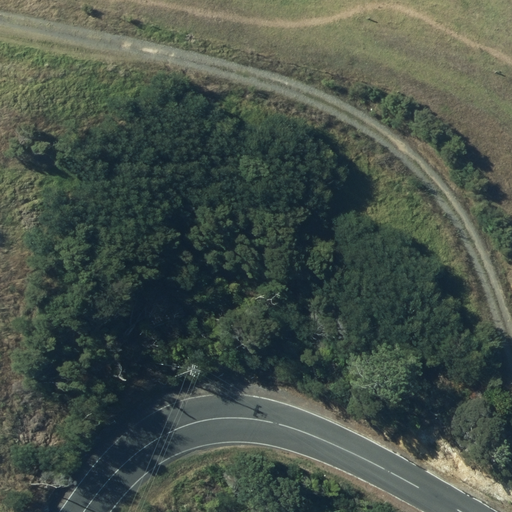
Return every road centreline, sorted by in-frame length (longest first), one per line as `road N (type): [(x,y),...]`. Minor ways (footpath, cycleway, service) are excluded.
road 1 (track): [(511,349),(480,256),(398,144),(310,91),(0,25)]
road 2 (tertiary): [(85,511),(132,456),(167,434),(237,416),(289,426),(456,511)]
